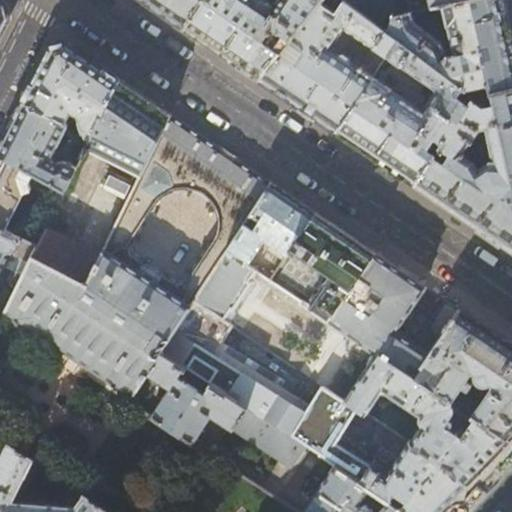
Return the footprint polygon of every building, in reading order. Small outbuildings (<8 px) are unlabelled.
[(1,0),(0,0),(0,36),(9,17),(6,3),(1,0)] [(144,0),(184,27),(202,0),(144,0)] [(202,0),(184,27),(214,47),(258,77),(319,0),(274,0),(271,5),(263,0),(202,0)] [(388,33),(348,3),(344,0),(327,0),(327,1),(325,0),(323,3),(319,0),(258,77),(295,102),(337,130),(372,77),(356,66),(356,67),(348,62),(349,60),(348,59),(341,53),(339,53),(338,55),(336,54),(351,33),(385,57),(397,40),(388,33)] [(511,38),(508,20),(503,0),(461,0),(441,5),(453,54),(446,56),(440,44),(411,24),(406,13),(393,16),(391,18),(388,24),(387,28),(388,33),(397,40),(462,88),(473,97),(489,93),(511,87),(511,38)] [(406,0),(409,12),(441,5),(461,0),(406,0)] [(462,88),(397,40),(385,57),(435,91),(423,110),(373,76),(372,77),(337,130),(367,151),(415,183),(434,155),(435,153),(427,148),(434,137),(442,142),(467,104),(456,96),(462,88)] [(51,47),(23,101),(66,122),(71,111),(80,115),(86,136),(90,138),(119,79),(96,64),(65,43),(51,47)] [(144,96),(119,79),(90,138),(84,151),(88,154),(90,149),(140,174),(170,114),(144,96)] [(439,146),(449,153),(444,161),(434,155),(415,183),(464,216),(511,248),(511,87),(489,93),(491,104),(481,106),(471,99),(467,104),(442,142),(439,146)] [(68,126),(66,122),(23,101),(13,122),(0,147),(0,154),(2,155),(33,172),(65,189),(77,165),(63,159),(56,162),(55,158),(53,156),(68,126)] [(174,117),(170,114),(140,174),(118,219),(103,249),(112,255),(117,248),(118,248),(119,247),(122,246),(126,246),(161,196),(166,191),(173,187),(177,186),(186,185),(194,185),(198,187),(202,188),(208,192),(215,200),(219,207),(221,216),(221,224),(217,236),(185,285),(187,286),(188,288),(188,291),(187,293),(188,294),(184,302),(190,306),(193,301),(225,251),(243,223),(249,214),(270,181),(266,179),(224,151),(174,117)] [(33,172),(2,155),(0,157),(0,226),(5,229),(24,191),(31,189),(28,181),(33,172)] [(295,199),(270,181),(249,214),(259,220),(253,229),(243,223),(225,251),(246,265),(264,239),(271,243),(268,248),(284,259),(287,255),(315,213),(295,199)] [(46,228),(37,246),(32,256),(52,267),(68,275),(86,284),(103,249),(118,219),(98,209),(79,245),(46,228)] [(354,239),(315,213),(287,255),(289,256),(291,253),(296,256),(298,252),(319,265),(318,267),(323,271),(324,269),(331,274),(309,306),(328,319),(375,253),(354,239)] [(5,229),(0,226),(0,320),(5,309),(10,300),(0,295),(0,272),(2,268),(11,273),(4,288),(14,292),(32,256),(37,246),(5,229)] [(184,302),(112,255),(103,249),(86,284),(68,275),(61,285),(46,275),(52,267),(32,256),(14,292),(10,300),(5,309),(134,394),(147,373),(161,352),(162,351),(157,349),(155,353),(147,348),(158,331),(170,338),(190,306),(184,302)] [(255,271),(246,265),(225,251),(193,301),(223,320),(230,309),(233,311),(249,284),(247,282),(255,271)] [(401,321),(425,287),(375,253),(328,319),(327,320),(375,352),(376,351),(413,375),(421,363),(428,354),(414,344),(414,341),(404,334),(400,335),(394,331),(397,327),(403,331),(407,325),(401,321)] [(261,275),(269,280),(273,275),(264,269),(261,275)] [(437,339),(458,309),(445,300),(432,320),(433,320),(430,325),(432,336),(437,339)] [(232,325),(223,320),(193,301),(190,306),(170,338),(162,351),(161,352),(305,446),(334,465),(359,481),(372,462),(336,443),(358,409),(344,399),(321,384),(310,403),(219,346),(232,325)] [(429,375),(423,374),(419,380),(458,405),(471,414),(507,438),(511,432),(511,345),(501,339),(458,309),(437,339),(428,354),(421,363),(432,370),(429,375)] [(413,375),(376,351),(375,352),(344,399),(358,409),(364,413),(381,388),(419,414),(418,418),(418,421),(419,424),(421,426),(421,428),(418,430),(414,434),(412,439),(413,445),(453,471),(465,482),(483,463),(507,438),(471,414),(463,426),(452,419),(453,418),(451,416),(458,405),(419,380),(413,375)] [(289,470),(305,446),(161,352),(147,373),(168,387),(150,415),(194,443),(210,417),(289,470)] [(364,413),(358,409),(336,443),(372,462),(374,459),(379,463),(374,469),(385,476),(408,441),(364,413)] [(372,462),(359,481),(368,487),(388,500),(406,511),(435,511),(455,492),(465,482),(453,471),(413,445),(408,441),(385,476),(374,469),(379,463),(374,459),(372,462)] [(0,511),(110,511),(82,493),(75,505),(13,501),(33,458),(9,442),(0,460),(0,511)] [(302,511),(406,511),(388,500),(375,511),(372,511),(373,511),(373,508),(372,506),(366,502),(363,502),(362,502),(360,504),(359,502),(368,487),(359,481),(334,465),(302,511)]
